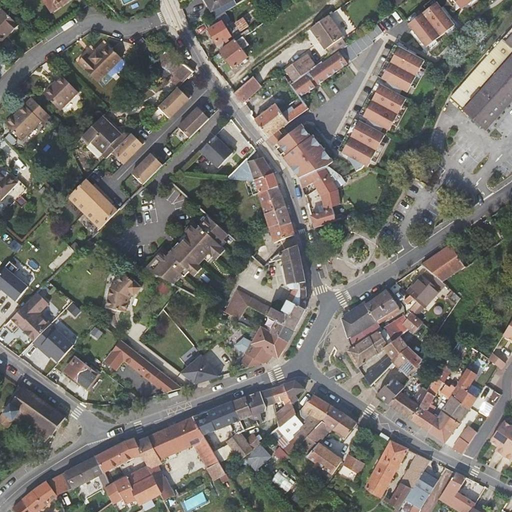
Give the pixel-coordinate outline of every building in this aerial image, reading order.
[(65,0),(44,0),(52,11),(67,2),(65,0)] [(213,10),(217,17),(224,12),(244,1),(244,0),(205,0),(212,11),(213,10)] [(432,0),(424,7),(427,10),(436,3),(434,0),(432,0)] [(474,0),(453,0),(456,4),(461,10),(474,0)] [(418,17),(408,25),(426,48),(436,40),(445,33),(455,26),(450,20),(441,9),(436,3),(427,10),(418,17)] [(444,7),(441,9),(450,20),(453,18),(444,7)] [(18,27),(1,10),(0,11),(0,42),(5,38),(4,37),(9,33),(11,34),(18,27)] [(217,17),(205,23),(217,45),(231,37),(223,24),(229,21),(224,12),(217,17)] [(415,13),(405,21),(408,25),(418,17),(415,13)] [(284,28),(275,15),(266,21),(259,26),(268,39),(284,28)] [(329,16),(310,29),(316,37),(317,36),(321,42),(320,42),(325,50),(327,49),(342,38),(344,37),(329,16)] [(248,26),(243,19),(236,23),(241,31),(248,26)] [(376,24),(342,50),(351,62),(358,57),(357,55),(374,43),(372,41),(383,32),(376,24)] [(455,26),(445,33),(448,37),(458,30),(455,26)] [(242,37),(249,32),(248,30),(235,38),(237,41),(242,37)] [(511,31),(508,35),(481,65),(453,97),(469,112),(484,125),(511,94),(511,31)] [(237,41),(235,42),(242,51),(249,46),(242,37),(237,41)] [(342,38),(327,49),(332,56),(347,46),(342,38)] [(145,42),(143,40),(136,46),(142,52),(148,45),(145,42)] [(439,44),(436,40),(426,48),(429,52),(439,44)] [(242,51),(235,42),(234,41),(221,51),(233,68),(247,58),(242,51)] [(122,59),(108,45),(100,54),(97,51),(91,58),(87,54),(78,63),(99,83),(122,59)] [(378,77),(382,79),(399,48),(395,45),(378,77)] [(171,55),(170,46),(153,53),(152,55),(161,63),(159,66),(170,77),(183,63),(171,55)] [(399,48),(382,79),(387,82),(403,90),(408,93),(411,86),(421,68),(424,62),(399,48)] [(339,52),(309,73),(318,85),(348,64),(339,52)] [(288,75),(294,83),(315,67),(307,55),(286,70),(288,75)] [(194,72),(183,63),(170,77),(167,80),(177,89),(194,72)] [(425,70),(421,68),(411,86),(416,89),(425,70)] [(294,84),(292,85),(300,97),(315,87),(306,75),(294,84)] [(79,93),(63,77),(53,88),(51,87),(44,94),(61,111),(79,93)] [(238,91),(234,93),(238,99),(241,103),(260,88),(253,79),(238,91)] [(403,90),(387,82),(384,87),(400,96),(403,90)] [(360,115),(364,117),(381,85),(377,83),(360,115)] [(381,85),(364,117),(368,119),(383,128),(389,131),(393,124),(403,106),(406,99),(400,96),(384,87),(381,85)] [(176,90),(157,110),(168,121),(190,98),(184,93),(182,96),(176,90)] [(511,94),(484,125),(489,130),(511,104),(511,94)] [(276,105),(255,121),(268,138),(278,131),(308,109),(299,97),(292,102),(294,105),(282,114),(276,105)] [(41,108),(33,99),(20,113),(20,114),(16,118),(15,116),(7,125),(23,141),(41,122),(45,125),(52,118),(41,108)] [(407,108),(403,106),(393,124),(397,127),(407,108)] [(177,129),(189,140),(208,120),(202,114),(204,112),(199,107),(177,129)] [(116,125),(105,114),(102,118),(120,137),(124,133),(116,125)] [(120,137),(102,118),(100,120),(97,124),(89,133),(83,138),(89,145),(93,142),(110,158),(112,156),(120,148),(129,138),(124,133),(120,137)] [(342,153),(359,121),(355,119),(338,151),(342,153)] [(383,128),(368,119),(365,125),(380,133),(383,128)] [(359,121),(342,153),(348,157),(364,165),(368,167),(372,161),(382,142),(385,136),(380,133),(365,125),(359,121)] [(277,144),(279,146),(304,127),(302,125),(284,138),(281,134),(278,131),(268,138),(271,141),(274,146),(277,144)] [(311,137),(304,127),(279,146),(276,148),(284,158),(286,157),(290,163),(288,164),(299,178),(328,166),(333,162),(313,136),(311,137)] [(5,139),(12,145),(16,141),(9,134),(5,139)] [(120,148),(112,156),(123,168),(145,145),(139,140),(137,143),(131,136),(129,138),(120,148)] [(222,143),(215,137),(201,151),(219,169),(233,154),(226,147),(222,143)] [(386,145),(382,142),(372,161),(376,163),(386,145)] [(248,159),(248,160),(254,180),(255,180),(273,174),(263,158),(260,159),(256,150),(248,159)] [(153,154),(132,176),(143,188),(148,182),(156,174),(163,168),(156,162),(159,159),(153,154)] [(364,165),(348,157),(346,160),(350,161),(356,171),(362,169),(364,165)] [(254,180),(248,160),(248,159),(247,158),(228,178),(228,179),(254,180)] [(325,168),(337,189),(346,183),(342,177),(335,172),(329,167),(325,168)] [(311,216),(315,229),(337,222),(336,220),(341,219),(340,215),(335,216),(332,208),(340,204),(338,190),(337,189),(325,168),(300,179),(300,180),(303,189),(314,183),(322,196),(323,205),(325,212),(320,214),(311,216)] [(0,174),(0,173),(0,199),(1,200),(17,183),(9,175),(5,178),(0,174)] [(273,174),(255,180),(259,193),(278,187),(273,174)] [(68,198),(84,214),(104,194),(95,184),(92,187),(86,180),(68,198)] [(286,207),(278,187),(259,193),(258,194),(265,214),(286,207)] [(84,214),(100,229),(118,211),(111,205),(113,203),(104,194),(84,214)] [(295,235),(286,207),(265,214),(275,244),(295,235)] [(209,218),(200,227),(220,246),(229,236),(217,225),(209,218)] [(196,224),(194,222),(184,232),(186,233),(196,224)] [(220,246),(200,227),(196,224),(186,233),(188,236),(210,255),(214,260),(224,249),(220,246)] [(210,255),(188,236),(181,243),(201,265),(210,255)] [(283,243),(286,251),(298,246),(296,238),(283,243)] [(9,247),(16,253),(21,246),(14,240),(9,247)] [(71,246),(76,251),(80,247),(75,243),(71,246)] [(201,265),(181,243),(173,249),(172,248),(168,251),(180,263),(175,269),(182,276),(185,279),(190,273),(192,274),(201,265)] [(151,254),(153,256),(163,247),(161,245),(151,254)] [(296,290),(297,289),(299,288),(300,287),(300,286),(300,284),(305,283),(298,246),(286,251),(280,253),(288,286),(288,287),(289,288),(291,289),(292,290),(294,290),(296,290)] [(424,261),(423,260),(420,262),(423,265),(426,267),(427,268),(443,279),(462,265),(449,246),(428,259),(424,261)] [(180,263),(168,251),(163,247),(153,256),(155,259),(142,270),(165,283),(172,286),(182,276),(175,269),(180,263)] [(19,269),(10,262),(0,273),(0,288),(1,290),(3,288),(6,291),(5,293),(15,301),(28,286),(14,275),(19,269)] [(424,303),(444,280),(443,279),(427,268),(426,267),(420,272),(419,271),(413,277),(416,280),(408,289),(417,297),(419,299),(421,301),(424,303)] [(41,281),(45,284),(56,273),(52,269),(41,281)] [(134,282),(125,274),(113,288),(108,309),(127,314),(131,298),(134,295),(136,297),(144,288),(135,280),(134,282)] [(416,280),(413,277),(405,287),(408,289),(416,280)] [(296,290),(294,290),(288,301),(306,310),(306,297),(305,283),(300,284),(300,286),(300,287),(299,288),(297,289),(296,290)] [(242,316),(248,306),(252,299),(237,290),(225,312),(240,319),(242,316)] [(399,306),(387,290),(367,304),(378,320),(399,306)] [(49,304),(37,293),(5,325),(13,333),(19,327),(20,325),(25,330),(24,332),(34,342),(50,324),(51,324),(40,313),(49,304)] [(408,311),(412,313),(421,301),(419,299),(417,297),(408,311)] [(272,309),(252,299),(248,306),(268,316),(272,309)] [(281,314),(272,309),(268,316),(277,321),(295,331),(306,310),(288,301),(281,314)] [(378,320),(367,304),(366,303),(343,320),(347,332),(349,339),(368,327),(378,320)] [(415,330),(423,320),(412,313),(408,311),(406,313),(404,315),(394,321),(402,333),(408,325),(415,330)] [(247,319),(242,316),(240,319),(239,321),(244,324),(247,319)] [(511,319),(503,334),(511,339),(511,319)] [(288,342),(295,331),(277,321),(273,329),(271,332),(288,342)] [(402,333),(394,321),(390,324),(386,327),(396,341),(402,333)] [(50,324),(34,342),(33,343),(39,349),(41,347),(52,357),(58,363),(74,346),(50,324)] [(271,332),(273,329),(263,324),(261,327),(271,332)] [(406,347),(407,346),(422,334),(415,330),(408,325),(402,333),(396,341),(389,346),(395,351),(399,354),(406,347)] [(241,363),(247,368),(267,362),(273,356),(279,359),(284,351),(288,342),(271,332),(261,327),(253,343),(244,338),(236,346),(241,352),(246,355),(241,363)] [(396,341),(386,327),(384,328),(380,331),(370,337),(377,348),(386,342),(389,346),(396,341)] [(377,348),(370,337),(366,340),(353,349),(349,352),(358,366),(389,346),(386,342),(377,348)] [(166,394),(183,388),(122,340),(105,362),(117,371),(125,362),(166,394)] [(188,365),(202,354),(195,346),(181,358),(188,365)] [(411,378),(420,363),(422,359),(419,357),(407,346),(406,347),(399,354),(392,361),(399,368),(404,372),(411,378)] [(50,359),(52,357),(41,347),(39,349),(50,359)] [(366,376),(371,384),(379,375),(391,362),(392,361),(399,354),(395,351),(366,376)] [(506,361),(492,351),(488,357),(498,364),(501,367),(506,361)] [(181,374),(195,385),(220,377),(203,355),(181,374)] [(98,375),(76,358),(65,372),(88,389),(98,375)] [(392,406),(413,419),(427,392),(436,376),(437,373),(420,363),(411,378),(410,380),(423,388),(414,401),(401,393),(392,406)] [(413,419),(430,431),(437,420),(438,418),(433,415),(434,412),(435,410),(432,408),(442,380),(436,376),(427,392),(413,419)] [(380,396),(392,406),(401,393),(405,387),(397,382),(391,377),(379,394),(380,396)] [(296,396),(305,390),(295,381),(271,389),(276,403),(282,401),(285,406),(291,401),(292,405),(299,400),(296,396)] [(470,406),(476,396),(459,383),(456,388),(452,394),(470,406)] [(4,414),(2,417),(0,419),(0,424),(8,431),(13,424),(18,427),(18,429),(20,431),(21,429),(26,433),(25,434),(28,436),(29,435),(35,439),(34,441),(36,443),(38,441),(44,446),(47,445),(51,441),(53,442),(55,440),(57,441),(58,439),(57,438),(58,436),(64,426),(67,423),(69,424),(70,422),(68,421),(70,419),(67,417),(65,418),(58,413),(59,411),(56,410),(55,411),(47,405),(48,403),(46,402),(44,403),(37,398),(38,397),(36,395),(35,397),(27,391),(28,389),(26,388),(25,389),(10,409),(9,408),(7,408),(6,408),(5,408),(4,410),(3,412),(4,414)] [(276,403),(271,389),(260,393),(266,406),(276,403)] [(266,406),(260,393),(245,398),(252,416),(243,420),(245,431),(255,426),(255,427),(259,426),(258,424),(264,422),(263,414),(265,413),(265,411),(266,408),(266,406)] [(471,408),(470,406),(452,394),(440,415),(438,418),(437,420),(454,432),(471,408)] [(315,430),(334,408),(313,395),(302,410),(311,416),(306,420),(306,422),(307,423),(293,436),(294,437),(300,445),(315,430)] [(236,436),(240,434),(245,431),(243,420),(252,416),(245,398),(193,418),(203,435),(204,437),(231,426),(236,436)] [(291,401),(285,406),(276,413),(279,428),(296,415),(292,405),(291,401)] [(330,428),(335,432),(347,416),(334,408),(315,430),(325,436),(330,428)] [(346,438),(357,424),(347,416),(335,432),(346,438)] [(203,435),(193,418),(163,431),(170,441),(177,453),(195,445),(206,440),(204,437),(203,435)] [(511,422),(507,419),(493,438),(501,443),(503,445),(500,449),(506,453),(511,444),(511,422)] [(439,436),(447,442),(454,432),(437,420),(430,431),(439,436)] [(471,443),(480,430),(471,424),(463,437),(471,443)] [(271,436),(277,443),(283,437),(277,430),(271,436)] [(332,475),(341,461),(324,449),(319,445),(321,443),(325,436),(315,430),(300,445),(309,454),(306,457),(315,463),(313,467),(316,469),(318,465),(324,469),(321,473),(330,478),(332,475)] [(170,441),(163,431),(137,442),(144,457),(148,467),(153,475),(161,495),(164,501),(175,496),(165,477),(164,478),(158,466),(162,464),(160,460),(177,453),(170,441)] [(236,455),(241,461),(253,452),(246,441),(240,434),(236,436),(227,443),(228,445),(236,455)] [(246,441),(253,452),(261,445),(253,435),(246,441)] [(283,463),(300,445),(294,437),(281,449),(280,448),(274,454),(283,463)] [(455,447),(464,453),(471,443),(463,437),(455,447)] [(144,457),(137,442),(135,439),(127,442),(96,457),(104,474),(134,458),(144,457)] [(215,480),(226,474),(219,464),(236,455),(228,445),(213,453),(206,440),(195,445),(204,459),(215,480)] [(382,500),(409,450),(404,447),(392,441),(366,489),(382,500)] [(423,473),(431,460),(417,454),(401,482),(413,489),(423,473)] [(349,455),(337,475),(354,485),(365,464),(349,455)] [(104,474),(96,457),(64,473),(65,474),(72,489),(73,490),(104,474)] [(131,486),(153,475),(148,467),(127,477),(131,486)] [(272,481),(288,495),(298,485),(282,470),(272,481)] [(410,511),(418,511),(422,507),(429,495),(437,483),(423,473),(413,489),(401,482),(390,500),(388,504),(400,511),(403,505),(406,501),(414,506),(411,510),(410,511)] [(72,489),(65,474),(48,483),(58,496),(72,489)] [(461,511),(470,511),(475,505),(475,504),(458,493),(466,478),(457,474),(441,499),(461,511)] [(139,506),(161,495),(153,475),(131,486),(127,477),(114,483),(105,489),(113,505),(123,499),(126,505),(137,500),(139,506)] [(38,511),(58,496),(48,483),(47,482),(39,486),(33,491),(12,508),(15,511),(38,511)]
